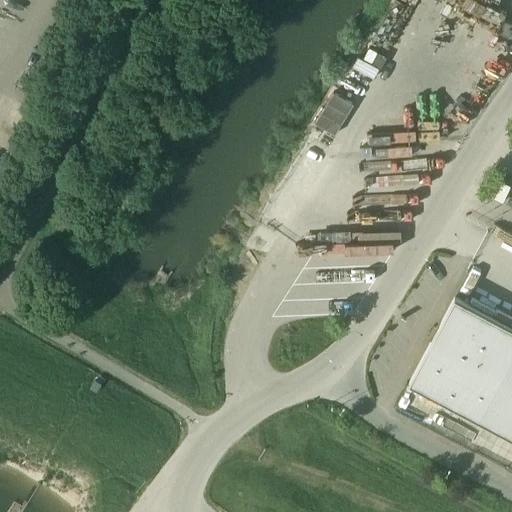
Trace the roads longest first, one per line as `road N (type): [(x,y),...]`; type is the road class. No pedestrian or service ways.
road 1 (unclassified): [(340,369),(511,102)]
road 2 (unclassified): [(172,511),(189,464),(214,435),(259,404),(340,369)]
road 3 (unclassified): [(511,489),(370,416),(340,369)]
